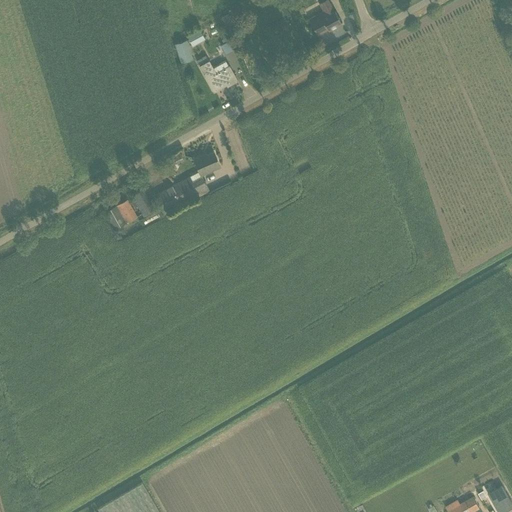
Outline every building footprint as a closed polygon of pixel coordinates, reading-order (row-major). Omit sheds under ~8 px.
[(317,34),(328,28),(328,30),(341,23),(334,10),(333,11),(327,0),(324,0),(319,3),(322,8),(322,9),(323,11),(309,19),(317,34)] [(232,25),(233,25),(228,14),(221,17),(226,28),(232,25)] [(200,29),(187,36),(193,45),(205,38),(200,29)] [(186,39),(174,43),(180,63),(192,59),(186,39)] [(226,52),(234,49),(230,40),(222,44),(226,52)] [(199,65),(202,71),(214,92),(223,86),(222,84),(225,82),(227,86),(237,80),(233,73),(229,67),(229,66),(228,66),(225,60),(213,67),(212,66),(209,60),(199,65)] [(220,166),(214,152),(203,157),(202,155),(194,159),(200,171),(201,174),(220,166)] [(175,163),(169,160),(166,168),(172,170),(175,163)] [(203,177),(202,177),(201,174),(200,171),(190,176),(190,175),(154,194),(165,214),(210,190),(203,177)] [(154,210),(148,198),(143,189),(132,195),(132,196),(142,214),(143,216),(154,210)] [(115,229),(137,217),(127,199),(105,211),(115,229)] [(494,472),(480,480),(492,501),(506,493),(494,472)] [(159,511),(142,482),(97,508),(99,511),(159,511)] [(448,511),(472,511),(479,508),(482,507),(479,501),(476,502),(472,496),(460,503),(457,499),(445,506),(448,511)]
